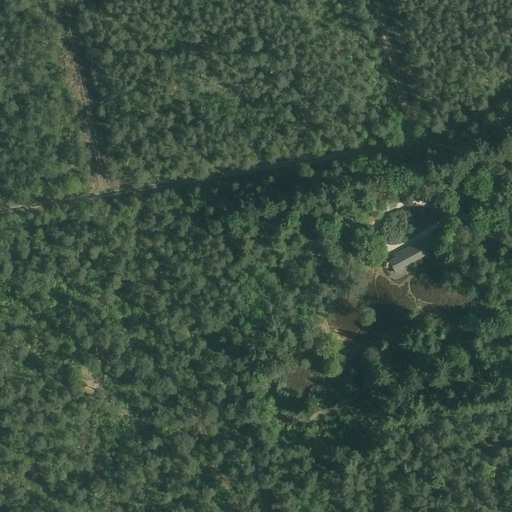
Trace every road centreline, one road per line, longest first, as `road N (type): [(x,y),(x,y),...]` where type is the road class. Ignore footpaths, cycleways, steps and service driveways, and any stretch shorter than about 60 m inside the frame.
road 1 (track): [(511,97),(379,149),(0,211)]
road 2 (track): [(104,194),(64,0)]
road 3 (track): [(413,141),(377,0)]
